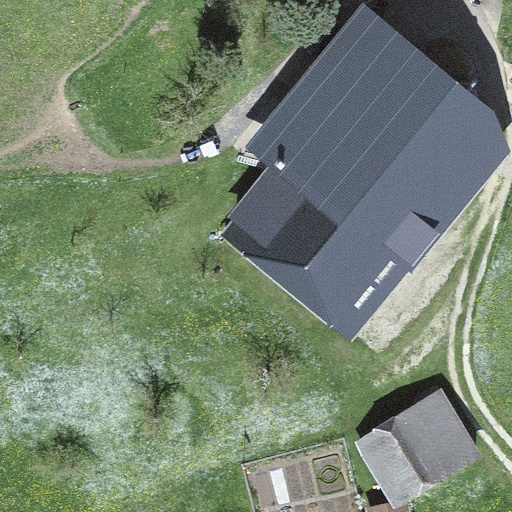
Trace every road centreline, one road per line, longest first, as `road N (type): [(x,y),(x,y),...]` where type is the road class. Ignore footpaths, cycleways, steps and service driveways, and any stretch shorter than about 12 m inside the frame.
road 1 (track): [(452,0),(493,67),(503,126),(503,170),(459,309),(456,355),(482,423),(511,457)]
road 2 (track): [(283,91),(379,0)]
